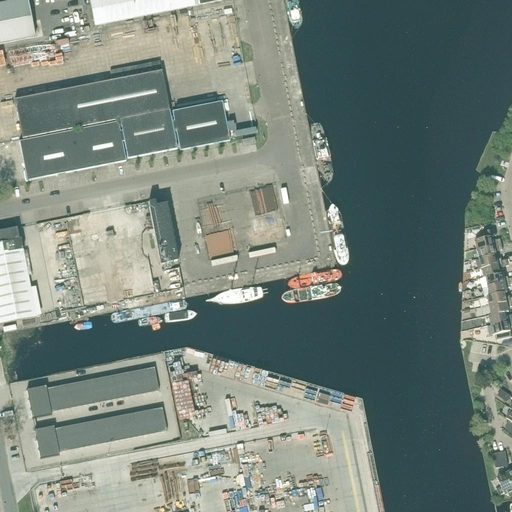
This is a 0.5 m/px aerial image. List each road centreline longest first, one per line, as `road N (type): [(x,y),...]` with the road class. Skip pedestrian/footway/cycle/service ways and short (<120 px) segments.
road 1 (unclassified): [(0,207),(296,150)]
road 2 (unclassified): [(296,150),(267,0)]
